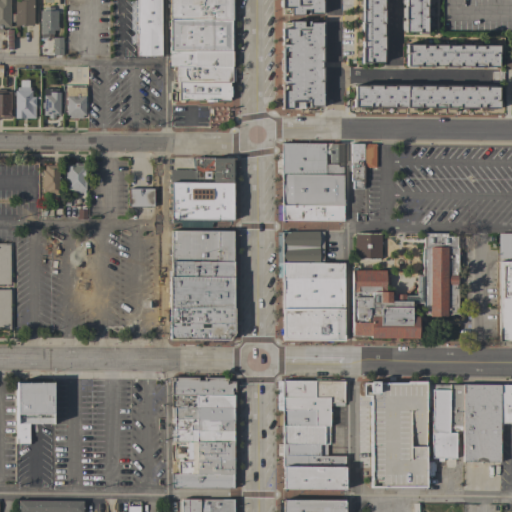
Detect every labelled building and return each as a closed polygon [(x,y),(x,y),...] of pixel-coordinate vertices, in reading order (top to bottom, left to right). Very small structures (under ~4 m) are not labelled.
[(9,0),(9,27),(0,27),(0,0),(9,0)] [(14,0),(32,0),(33,25),(17,25),(17,29),(14,29),(14,0)] [(136,0),(160,0),(160,56),(136,56),(136,0)] [(228,100),(177,100),(177,81),(175,81),(175,66),(169,66),(169,51),(169,0),(233,0),(233,25),(230,25),(231,50),(234,50),(234,81),(228,81),(228,100)] [(320,0),(321,14),(306,14),(306,9),(302,9),(302,15),(289,15),(289,13),(281,13),(281,8),(280,8),(280,0),(320,0)] [(360,0),(381,0),(381,62),(360,62),(360,0)] [(403,0),(424,0),(424,32),(403,32),(403,0)] [(39,10),(43,10),(43,7),(52,7),(52,10),(56,10),(56,30),(53,30),(52,33),(52,37),(52,38),(39,38),(39,33),(39,10)] [(321,106),(307,106),(307,102),(301,102),(301,108),(281,108),(280,28),(282,28),(282,23),(289,22),(289,21),(307,21),(307,22),(320,22),(321,106)] [(52,37),(62,37),(62,55),(52,55),(52,38),(52,37)] [(496,45),(496,66),(404,65),(405,44),(496,45)] [(496,86),(496,108),(353,107),(353,85),(496,86)] [(14,90),(16,90),(16,87),(28,87),(28,90),(30,90),(30,96),(34,96),(34,118),(14,118),(14,90)] [(84,87),(84,115),(81,115),(81,118),(68,118),(68,115),(65,115),(65,87),(84,87)] [(59,115),(42,114),(42,108),(40,108),(40,102),(42,102),(43,88),(56,89),(56,92),(59,92),(59,115)] [(0,89),(4,89),(4,91),(10,91),(10,118),(0,118),(0,89)] [(280,143),(342,143),(342,154),(280,153),(280,143)] [(350,144),(374,144),(375,167),(362,167),(362,189),(352,189),(352,181),(350,181),(350,144)] [(342,154),(342,174),(280,174),(275,174),(275,153),(280,153),(342,154)] [(169,170),(194,170),(193,158),(223,158),(223,156),(234,156),(234,183),(169,183),(169,170)] [(65,164),(73,165),(73,162),(77,163),(77,165),(84,165),(84,190),(84,193),(71,192),(71,190),(64,190),(65,164)] [(50,194),(50,193),(45,193),(45,188),(41,188),(41,170),(44,170),(44,165),(52,165),(52,163),(56,163),(56,165),(58,165),(58,187),(59,187),(59,194),(50,194)] [(342,174),(342,220),(280,220),(280,174),(342,174)] [(234,183),(235,215),(232,215),(232,220),(229,220),(229,224),(224,224),(224,221),(210,221),(210,227),(191,228),(191,221),(182,221),(182,222),(171,223),(171,220),(170,220),(169,183),(234,183)] [(127,207),(127,188),(153,188),(153,207),(127,207)] [(170,262),(170,230),(232,231),(232,262),(170,262)] [(276,263),(276,233),(280,232),(322,231),(322,263),(276,263)] [(354,235),(354,233),(380,233),(379,259),(379,260),(350,260),(350,234),(354,235)] [(498,233),(510,233),(510,258),(498,258),(498,233)] [(386,284),(386,292),(390,292),(390,296),(393,296),(394,295),(403,295),(403,296),(414,296),(414,275),(419,275),(419,248),(421,248),(421,234),(445,234),(445,237),(456,237),(455,248),(456,248),(456,265),(460,265),(459,316),(445,316),(445,317),(428,317),(428,316),(422,316),(422,308),(421,308),(421,303),(412,303),(412,316),(416,316),(416,338),(395,338),(369,338),(349,338),(350,270),(386,270),(386,277),(388,277),(388,284),(386,284)] [(9,284),(0,284),(0,243),(9,243),(9,284)] [(511,341),(498,341),(498,261),(511,261),(511,341)] [(237,263),(236,310),(168,309),(169,277),(170,277),(170,262),(232,262),(237,263)] [(342,263),(342,281),(276,280),(276,263),(322,263),(342,263)] [(276,308),(276,280),(342,281),(343,308),(281,308),(276,308)] [(9,328),(0,328),(0,289),(9,289),(9,328)] [(343,308),(343,340),(281,340),(281,308),(343,308)] [(236,330),(232,330),(232,335),(227,339),(168,339),(168,309),(236,310),(236,330)] [(170,397),(170,380),(171,380),(171,376),(198,376),(198,379),(202,379),(202,376),(227,376),(227,380),(234,380),(234,391),(231,391),(231,395),(233,395),(233,396),(170,397)] [(281,425),(277,425),(277,410),(276,410),(276,378),(284,378),(284,381),(314,381),(314,379),(343,379),(343,406),(329,406),(329,427),(281,426),(281,425)] [(15,382),(51,382),(52,423),(28,423),(28,443),(15,443),(15,382)] [(425,399),(424,447),(426,447),(425,478),(424,478),(424,487),(369,487),(370,396),(362,395),(362,392),(369,392),(369,383),(426,384),(426,399),(425,399)] [(462,383),(497,383),(497,385),(499,385),(499,423),(498,462),(461,461),(462,429),(462,384),(462,383)] [(499,383),(505,383),(505,385),(511,385),(511,423),(499,423),(499,385),(499,383)] [(462,429),(447,429),(447,432),(455,433),(455,458),(430,458),(431,399),(426,399),(426,384),(462,384),(462,429)] [(171,409),(171,407),(170,407),(170,397),(233,396),(233,409),(171,409)] [(174,416),(171,416),(171,409),(233,409),(233,421),(174,420),(174,416)] [(174,420),(233,421),(233,430),(174,430),(174,420)] [(329,427),(328,444),(326,444),(281,444),(281,443),(280,443),(280,426),(281,426),(329,427)] [(233,430),(233,443),(173,443),(173,441),(171,441),(171,430),(174,430),(233,430)] [(171,461),(177,461),(177,459),(173,459),(173,443),(233,443),(233,475),(171,474),(171,461)] [(276,456),(276,444),(281,444),(326,444),(326,456),(313,456),(279,456),(276,456)] [(278,466),(279,456),(313,456),(313,467),(281,466),(278,466)] [(344,467),(344,489),(281,489),(281,466),(313,467),(344,467)] [(233,475),(233,489),(227,488),(171,488),(171,474),(233,475)] [(180,511),(180,499),(232,499),(232,511),(180,511)] [(278,511),(278,500),(281,500),(281,499),(343,500),(343,511),(278,511)] [(17,511),(17,500),(82,500),(82,511),(17,511)]
